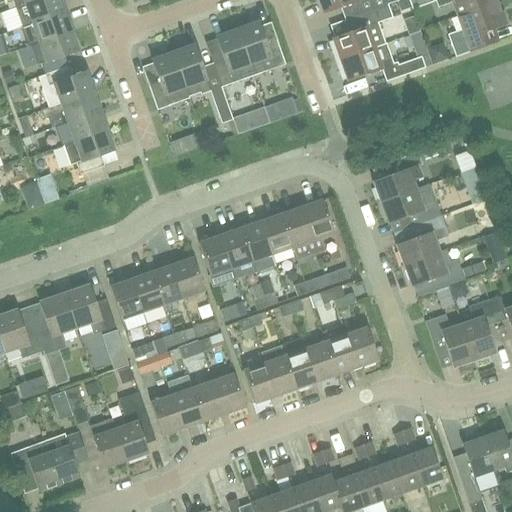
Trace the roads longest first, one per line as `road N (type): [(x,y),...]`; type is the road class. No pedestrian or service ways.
road 1 (residential): [(416,386),(345,187),(324,167),(292,166),(0,282)]
road 2 (residential): [(416,386),(391,387),(210,451),(174,481),(90,511)]
road 3 (residential): [(150,149),(109,33)]
